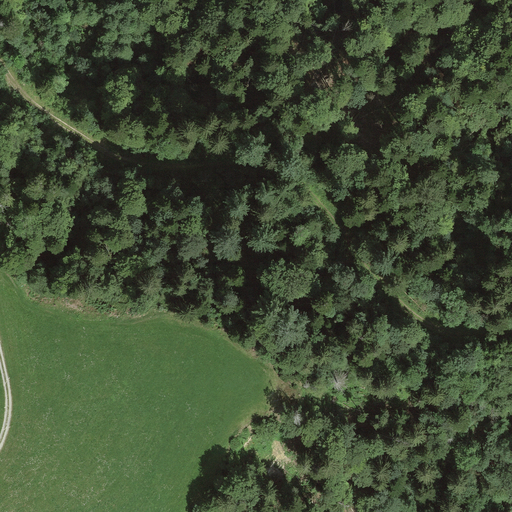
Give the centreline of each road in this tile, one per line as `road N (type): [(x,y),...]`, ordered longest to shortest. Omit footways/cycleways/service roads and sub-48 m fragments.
road 1 (track): [(0,59),(28,98),(104,154),(135,165),(279,170),(421,323),(455,334),(511,334)]
road 2 (track): [(511,409),(475,419),(451,441),(439,490),(416,511)]
